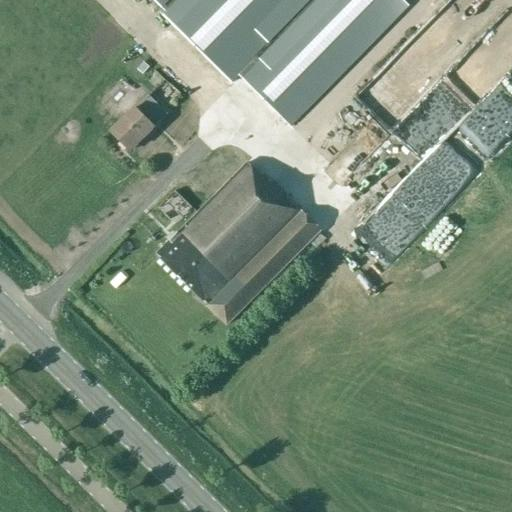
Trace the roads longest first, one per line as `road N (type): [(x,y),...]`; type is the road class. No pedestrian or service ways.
road 1 (primary): [(209,511),(0,305)]
road 2 (unclassified): [(0,393),(119,511)]
